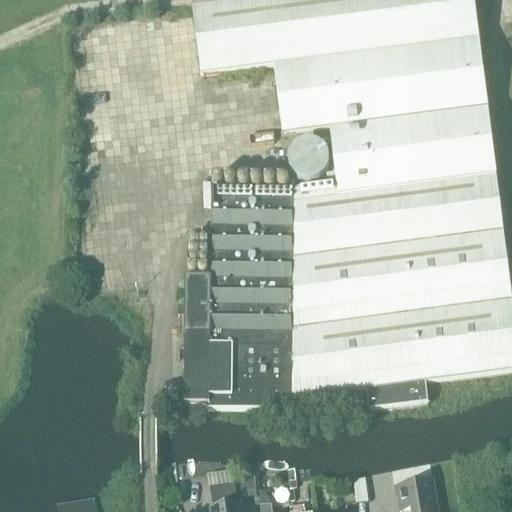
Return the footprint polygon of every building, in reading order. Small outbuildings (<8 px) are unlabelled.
[(211,191),(211,282),(186,282),(184,407),(209,407),(209,412),(292,413),(292,404),(366,395),(369,415),(428,407),(426,387),(511,375),(511,304),(496,180),(479,44),(478,41),(473,0),(283,0),(193,12),(201,80),(274,70),(283,138),(330,133),(337,187),(295,192),(296,193),(211,191)] [(307,145),(299,148),(292,154),(289,162),(290,171),(294,179),(302,184),(311,185),(319,183),(326,176),(329,168),(328,159),(324,151),(316,146),(307,145)] [(437,511),(432,483),(395,490),(399,511),(408,511),(411,511),(437,511)] [(240,511),(240,509),(233,510),(232,502),(236,502),(234,488),(210,492),(212,511),(240,511)] [(258,496),(260,511),(271,511),(271,508),(265,495),(258,496)]
